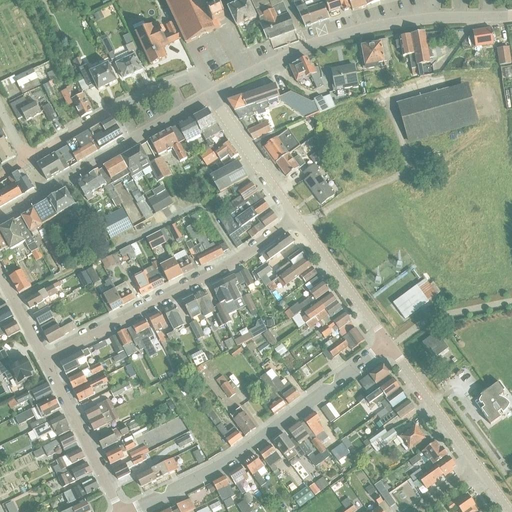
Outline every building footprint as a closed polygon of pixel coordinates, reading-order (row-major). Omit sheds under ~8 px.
[(175,22),(174,22),(182,39),(183,38),(186,44),(220,28),(218,23),(225,20),(220,10),(213,13),(210,6),(211,6),(211,5),(210,5),(207,0),(165,0),(168,5),(166,6),(167,7),(168,6),(172,13),(170,14),(171,15),(172,15),(175,22)] [(256,18),(247,0),(233,7),(231,2),(227,4),(226,4),(237,27),(244,23),(244,24),(249,22),(248,21),(255,18),(256,18)] [(295,31),(290,19),(288,15),(283,3),(282,4),(280,0),(268,0),(269,0),(268,0),(250,0),(259,18),(259,19),(261,25),(262,25),(269,40),(295,31)] [(294,0),(293,1),(296,7),(299,13),(305,28),(305,27),(312,25),(307,10),(304,3),(303,0),(299,0),(296,2),(294,0)] [(307,10),(312,25),(329,19),(323,4),(321,0),(307,0),(308,1),(304,3),(307,10)] [(324,0),(329,13),(342,8),(343,12),(350,10),(346,0),(324,0)] [(367,6),(364,0),(348,0),(353,11),(367,6)] [(96,14),(99,20),(106,16),(103,10),(96,14)] [(182,39),(174,22),(166,26),(170,34),(164,37),(158,23),(146,28),(143,22),(133,27),(151,66),(167,59),(162,48),(182,39)] [(473,31),(475,47),(494,44),(491,28),(473,31)] [(425,33),(411,36),(417,64),(416,64),(417,66),(430,63),(430,60),(432,59),(431,51),(428,52),(425,33)] [(107,36),(100,39),(112,63),(114,62),(113,60),(114,60),(114,51),(107,36)] [(400,41),(396,42),(397,49),(401,48),(403,56),(409,55),(413,75),(419,74),(418,71),(417,68),(417,66),(416,64),(417,64),(411,36),(399,38),(400,41)] [(32,39),(28,41),(35,61),(46,58),(40,41),(33,43),(32,39)] [(377,63),(391,61),(387,40),(379,41),(380,44),(373,45),(373,43),(362,45),(363,54),(361,54),(363,70),(377,67),(377,63)] [(116,64),(123,79),(142,70),(135,55),(138,54),(134,46),(132,47),(130,45),(126,47),(131,57),(116,64)] [(105,88),(117,82),(108,64),(90,73),(87,66),(83,67),(79,58),(75,60),(88,88),(89,88),(90,90),(96,87),(98,92),(105,88)] [(321,73),(321,70),(320,68),(318,67),(314,68),(313,66),(311,66),(307,58),(290,66),(296,82),(311,76),(317,90),(323,87),(320,79),(322,78),(322,76),(321,73)] [(15,79),(23,94),(39,87),(40,87),(59,78),(56,70),(47,74),(43,65),(33,70),(15,79)] [(431,65),(417,68),(418,71),(419,74),(419,78),(433,75),(431,65)] [(353,89),(358,88),(353,66),(332,70),(335,88),(344,86),(344,89),(353,88),(353,89)] [(75,84),(66,89),(68,92),(69,94),(78,90),(75,84)] [(320,113),(329,110),(322,97),(315,101),(312,103),(291,93),(280,98),(275,85),(242,97),(246,108),(249,107),(249,108),(250,111),(251,112),(253,113),(255,114),(255,115),(257,114),(256,112),(269,108),(266,102),(277,98),(306,119),(319,113),(320,113)] [(398,104),(409,142),(477,123),(466,85),(398,104)] [(68,106),(73,103),(72,100),(69,94),(68,92),(62,95),(68,106)] [(72,100),(73,103),(81,118),(92,113),(83,95),(72,100)] [(255,115),(255,114),(253,113),(251,112),(250,111),(249,108),(249,107),(246,108),(242,97),(228,101),(240,120),(246,117),(247,118),(255,115)] [(24,117),(26,122),(41,114),(35,102),(28,106),(24,98),(10,105),(18,120),(24,117)] [(57,119),(49,104),(42,108),(50,123),(57,119)] [(208,110),(193,117),(203,134),(206,141),(210,149),(211,149),(214,148),(213,147),(214,146),(210,139),(221,132),(208,110)] [(193,117),(171,129),(176,139),(177,138),(180,143),(185,141),(186,142),(203,134),(193,117)] [(112,118),(90,131),(96,141),(101,149),(122,137),(122,134),(112,118)] [(272,132),(267,122),(261,124),(266,134),(272,132)] [(247,131),(253,140),(266,134),(261,124),(247,131)] [(0,161),(2,165),(15,157),(5,139),(7,138),(0,125),(0,161)] [(179,144),(180,143),(177,138),(176,139),(171,129),(150,139),(158,156),(173,148),(180,163),(187,160),(180,144),(179,145),(179,144)] [(276,164),(288,155),(289,155),(300,146),(288,130),(276,138),(274,140),(271,135),(258,141),(263,147),(263,148),(264,149),(261,151),(267,159),(269,157),(275,165),(276,164)] [(68,144),(69,146),(72,152),(73,154),(75,159),(78,163),(98,151),(93,142),(96,141),(90,131),(68,144)] [(216,151),(214,148),(211,149),(210,149),(200,156),(207,165),(212,160),(213,162),(219,157),(224,165),(239,155),(229,142),(216,151)] [(67,163),(75,159),(73,154),(72,152),(69,146),(38,164),(47,180),(70,168),(67,163)] [(131,151),(130,152),(141,171),(142,170),(145,176),(153,172),(158,182),(163,179),(166,178),(163,173),(156,160),(150,164),(141,147),(140,146),(131,151)] [(121,157),(130,174),(132,176),(141,171),(130,152),(121,157)] [(309,158),(314,164),(320,160),(315,154),(309,158)] [(299,156),(293,160),(288,155),(276,164),(287,178),(299,169),(305,164),(299,156)] [(105,168),(98,171),(106,185),(107,185),(108,187),(112,185),(130,174),(121,157),(105,166),(105,168)] [(162,158),(156,160),(163,173),(166,178),(163,179),(167,186),(167,187),(173,199),(180,195),(170,176),(171,175),(167,167),(162,158)] [(415,162),(417,169),(427,166),(425,158),(415,162)] [(249,178),(239,162),(211,177),(221,193),(236,185),(248,178),(249,178)] [(304,181),(321,205),(334,196),(317,173),(319,171),(315,165),(303,173),(307,179),(304,181)] [(23,170),(13,176),(17,183),(24,194),(34,188),(23,170)] [(106,185),(98,171),(77,183),(88,201),(92,199),(89,194),(104,186),(112,200),(118,196),(112,185),(108,187),(107,185),(106,185)] [(17,183),(13,176),(1,183),(5,190),(0,193),(0,207),(22,195),(15,184),(17,183)] [(258,192),(248,178),(236,185),(240,190),(238,191),(241,196),(223,209),(226,214),(258,192)] [(136,186),(130,190),(137,204),(144,200),(136,186)] [(232,195),(229,189),(207,201),(210,207),(232,195)] [(66,190),(33,209),(42,225),(73,207),(83,224),(88,221),(78,203),(75,205),(66,190)] [(160,195),(167,207),(173,204),(166,192),(160,195)] [(226,214),(219,219),(224,228),(229,237),(247,224),(250,221),(255,217),(269,208),(258,192),(226,214)] [(149,202),(156,214),(167,207),(160,195),(149,202)] [(113,201),(116,207),(122,204),(118,197),(113,201)] [(148,214),(151,212),(146,201),(143,202),(148,214)] [(269,208),(255,217),(258,221),(260,220),(262,222),(248,232),(252,238),(277,220),(269,208)] [(42,225),(33,209),(28,212),(28,214),(23,217),(31,232),(30,232),(33,237),(39,234),(36,229),(43,225),(42,225)] [(203,209),(198,211),(201,219),(206,216),(203,209)] [(101,220),(112,239),(133,228),(123,210),(101,220)] [(21,218),(0,230),(11,250),(25,242),(29,249),(37,246),(21,218)] [(247,224),(229,237),(237,249),(243,245),(238,237),(253,226),(250,221),(247,224)] [(178,228),(176,224),(169,227),(176,241),(182,238),(177,229),(178,228)] [(206,232),(211,240),(218,235),(213,228),(206,232)] [(11,250),(0,230),(0,259),(1,262),(7,258),(5,254),(11,251),(11,250)] [(161,231),(147,238),(152,249),(166,242),(161,231)] [(262,255),(267,262),(294,242),(287,233),(276,242),(278,244),(262,255)] [(204,236),(201,238),(206,248),(213,260),(224,254),(223,253),(229,250),(225,243),(224,243),(220,246),(215,248),(213,244),(209,246),(204,236)] [(194,249),(190,241),(185,244),(189,251),(194,249)] [(136,243),(131,246),(137,257),(141,254),(136,243)] [(196,252),(195,253),(197,257),(201,266),(213,260),(206,248),(204,243),(196,248),(195,250),(196,252)] [(43,257),(37,246),(29,249),(30,251),(35,248),(36,250),(31,253),(36,261),(43,257)] [(130,246),(119,252),(122,258),(127,255),(130,261),(136,258),(136,257),(130,246)] [(278,274),(280,277),(306,258),(299,250),(288,258),(291,261),(279,270),(280,272),(278,274)] [(184,251),(174,256),(175,259),(177,262),(183,275),(194,269),(190,261),(188,257),(187,257),(184,251)] [(306,258),(280,277),(286,285),(287,286),(301,276),(306,283),(318,275),(306,258)] [(183,275),(177,262),(175,259),(161,266),(169,282),(183,275)] [(160,269),(157,264),(158,264),(157,262),(151,264),(155,271),(160,269)] [(261,267),(255,272),(260,279),(271,271),(269,267),(266,264),(261,267)] [(87,271),(94,284),(101,280),(94,267),(87,271)] [(10,277),(19,293),(32,287),(22,270),(10,277)] [(240,273),(248,287),(254,284),(247,270),(240,273)] [(79,275),(85,287),(92,283),(86,272),(79,275)] [(145,272),(134,277),(138,287),(142,295),(154,290),(147,277),(145,272)] [(155,273),(147,277),(154,290),(165,284),(159,272),(155,274),(155,273)] [(235,276),(224,281),(234,302),(238,310),(247,306),(243,298),(242,298),(241,296),(244,295),(242,291),(239,284),(235,276)] [(284,313),(289,320),(304,309),(304,310),(329,291),(319,276),(306,286),(313,295),(300,305),(299,303),(284,313)] [(280,277),(277,279),(283,287),(286,285),(280,277)] [(404,320),(444,293),(435,280),(431,283),(428,278),(392,302),(404,320)] [(124,305),(115,288),(115,289),(110,280),(105,283),(110,292),(100,297),(109,313),(124,305)] [(234,302),(224,281),(213,287),(221,304),(226,301),(228,305),(234,302)] [(126,282),(115,288),(124,305),(135,299),(132,292),(131,292),(126,282)] [(267,287),(271,293),(278,288),(273,282),(267,287)] [(56,290),(59,288),(57,284),(26,301),(30,309),(36,306),(36,308),(37,307),(39,310),(46,306),(44,302),(58,294),(56,290)] [(205,291),(193,297),(204,318),(215,312),(205,291)] [(307,316),(303,319),(307,324),(337,302),(331,294),(320,302),(305,313),(307,316)] [(243,298),(250,312),(256,309),(249,295),(243,298)] [(204,318),(193,297),(182,302),(187,311),(188,310),(192,320),(198,317),(200,323),(205,320),(204,318)] [(14,318),(8,308),(5,302),(0,304),(0,325),(14,318)] [(337,302),(307,324),(310,329),(329,315),(332,318),(343,310),(337,302)] [(226,324),(231,322),(223,305),(218,308),(226,324)] [(164,311),(170,324),(174,331),(185,326),(179,314),(175,306),(164,311)] [(34,315),(40,326),(54,318),(48,308),(34,315)] [(226,324),(218,308),(220,313),(214,317),(220,328),(226,324)] [(339,333),(343,338),(355,329),(350,322),(351,321),(345,312),(319,330),(325,339),(335,332),(333,328),(337,326),(341,332),(339,333)] [(161,313),(149,319),(155,332),(164,349),(168,347),(161,333),(160,333),(159,330),(162,329),(163,329),(167,327),(165,322),(161,313)] [(106,316),(96,320),(98,325),(108,322),(106,316)] [(41,328),(44,333),(50,344),(78,329),(74,322),(61,330),(58,325),(57,325),(55,320),(41,328)] [(133,327),(139,340),(144,349),(149,359),(152,357),(157,354),(148,337),(153,335),(146,320),(133,327)] [(189,325),(198,341),(205,337),(196,321),(189,325)] [(8,338),(21,331),(15,322),(0,329),(0,337),(6,334),(8,338)] [(207,335),(214,332),(210,325),(204,329),(207,335)] [(256,329),(259,335),(266,331),(264,326),(256,329)] [(139,340),(133,327),(128,329),(136,347),(137,346),(140,351),(144,349),(139,340)] [(255,328),(248,331),(252,339),(259,335),(256,329),(255,328)] [(172,329),(165,333),(168,339),(165,341),(168,346),(171,344),(170,342),(177,339),(172,329)] [(343,338),(338,342),(328,349),(334,358),(340,354),(340,353),(349,347),(351,351),(365,341),(356,329),(355,329),(343,338)] [(137,353),(132,343),(126,330),(117,335),(125,351),(128,357),(137,353)] [(269,331),(263,335),(270,345),(276,341),(269,331)] [(438,332),(423,342),(429,350),(435,359),(450,348),(438,332)] [(234,341),(237,347),(252,339),(249,334),(234,341)] [(116,335),(109,339),(112,346),(110,347),(112,351),(114,350),(116,355),(124,351),(116,335)] [(327,349),(328,349),(338,342),(335,337),(324,345),(327,349)] [(235,346),(231,339),(224,343),(227,350),(235,346)] [(230,353),(234,358),(243,352),(239,346),(230,353)] [(274,350),(280,357),(285,353),(279,346),(274,350)] [(61,363),(69,379),(90,369),(85,358),(91,355),(88,349),(61,363)] [(206,349),(192,354),(196,365),(210,360),(206,349)] [(117,356),(120,362),(126,359),(126,358),(127,358),(124,353),(117,356)] [(22,383),(35,375),(26,359),(26,360),(24,357),(17,361),(18,364),(13,366),(12,363),(11,364),(8,357),(0,361),(0,370),(2,375),(6,373),(9,380),(13,378),(18,387),(23,384),(22,383)] [(90,369),(69,379),(74,390),(88,383),(85,378),(87,377),(87,378),(104,370),(100,364),(90,369)] [(125,368),(131,378),(136,376),(131,365),(125,368)] [(371,375),(362,381),(366,386),(365,387),(370,395),(391,380),(388,376),(390,375),(383,365),(370,375),(371,375)] [(272,370),(267,374),(275,386),(289,405),(300,396),(290,383),(288,384),(285,379),(280,382),(272,370)] [(176,377),(175,373),(160,379),(162,383),(170,380),(176,377)] [(270,389),(275,386),(267,374),(261,378),(267,387),(263,389),(266,393),(261,397),(264,401),(274,415),(286,407),(281,399),(280,400),(274,392),(273,393),(270,389)] [(223,376),(216,381),(230,399),(236,394),(223,376)] [(95,395),(93,392),(93,391),(109,383),(106,377),(75,392),(80,402),(95,395)] [(382,402),(395,392),(400,389),(393,379),(391,380),(370,395),(367,398),(370,403),(373,401),(376,405),(378,406),(382,403),(382,402)] [(503,392),(505,390),(499,383),(497,384),(483,395),(483,396),(481,398),(480,399),(479,401),(479,402),(479,403),(481,405),(482,404),(484,408),(481,410),(485,415),(483,416),(490,425),(501,418),(501,417),(500,417),(498,414),(501,412),(503,414),(504,413),(506,411),(507,410),(508,409),(509,407),(510,405),(509,403),(507,402),(506,401),(504,400),(503,399),(501,398),(499,398),(503,394),(504,394),(503,392)] [(48,384),(31,392),(11,402),(14,408),(30,400),(33,407),(46,401),(44,398),(53,394),(48,384)] [(128,384),(125,386),(111,392),(114,398),(128,391),(131,390),(128,384)] [(400,389),(395,392),(382,402),(382,403),(389,412),(407,399),(400,389)] [(366,398),(363,394),(356,399),(359,404),(366,398)] [(253,398),(257,404),(263,400),(259,395),(253,398)] [(31,426),(33,430),(50,422),(47,418),(52,415),(51,414),(60,409),(55,398),(15,418),(19,426),(27,422),(27,421),(34,417),(37,423),(31,426)] [(96,399),(84,403),(87,409),(98,404),(96,399)] [(85,412),(90,422),(115,410),(110,400),(85,412)] [(401,419),(415,410),(408,400),(382,420),(380,421),(384,427),(399,416),(401,419)] [(330,424),(336,420),(326,406),(321,410),(330,424)] [(232,418),(246,436),(256,429),(241,408),(236,411),(238,414),(232,418)] [(115,410),(90,422),(94,432),(97,431),(100,437),(110,432),(107,426),(120,420),(115,410)] [(315,413),(304,421),(316,437),(324,430),(322,427),(320,428),(320,427),(317,423),(321,420),(319,418),(321,417),(317,412),(315,413)] [(221,423),(214,414),(209,418),(216,427),(221,423)] [(50,422),(33,430),(38,440),(48,435),(52,441),(72,432),(64,416),(50,422)] [(128,425),(131,430),(140,426),(137,421),(128,425)] [(294,438),(306,455),(315,468),(325,461),(321,455),(326,452),(324,449),(317,440),(316,438),(311,442),(320,454),(316,457),(313,453),(304,442),(309,438),(299,424),(289,431),(294,438)] [(235,427),(231,431),(226,434),(220,425),(217,428),(231,447),(243,438),(235,427)] [(117,439),(129,434),(125,426),(98,439),(103,449),(118,442),(117,439)] [(342,434),(338,428),(333,431),(338,437),(342,434)] [(397,438),(406,452),(424,439),(416,428),(411,431),(409,429),(399,436),(394,429),(381,438),(387,445),(397,438)] [(383,429),(368,439),(363,443),(366,448),(371,444),(381,437),(387,433),(383,429)] [(62,445),(67,456),(80,449),(77,443),(72,434),(59,440),(43,448),(48,458),(55,454),(53,449),(62,445)] [(306,455),(294,438),(290,441),(285,434),(275,442),(289,462),(297,456),(300,459),(306,455)] [(177,442),(181,448),(192,443),(188,436),(177,442)] [(371,444),(377,452),(387,445),(381,438),(381,437),(371,444)] [(122,453),(135,447),(132,442),(106,455),(111,465),(125,458),(122,453)] [(434,465),(448,455),(443,448),(441,449),(436,442),(409,462),(413,467),(421,461),(420,460),(425,456),(429,461),(430,460),(434,465)] [(343,443),(332,450),(340,462),(351,454),(343,443)] [(259,454),(274,473),(278,470),(274,465),(281,459),(271,445),(259,454)] [(130,455),(132,460),(149,452),(146,447),(130,455)] [(41,467),(39,460),(46,458),(44,449),(22,456),(27,471),(41,467)] [(54,468),(58,478),(69,472),(67,468),(85,459),(80,449),(67,456),(57,461),(59,465),(54,468)] [(203,449),(196,451),(200,463),(206,461),(203,449)] [(330,457),(326,452),(321,455),(325,461),(330,457)] [(113,471),(118,480),(130,474),(128,469),(146,460),(144,455),(113,471)] [(244,465),(262,488),(265,493),(272,488),(268,482),(266,483),(258,472),(264,467),(256,456),(244,465)] [(450,457),(413,484),(416,488),(418,487),(419,489),(424,485),(427,489),(437,482),(436,480),(443,475),(445,477),(454,471),(452,468),(456,466),(450,457)] [(142,487),(143,487),(145,488),(148,487),(148,484),(156,480),(156,481),(178,470),(173,459),(151,470),(137,477),(142,487)] [(80,480),(83,485),(94,479),(92,474),(87,463),(69,472),(58,478),(63,488),(80,480)] [(229,474),(242,495),(245,493),(240,484),(249,478),(241,466),(229,474)] [(412,474),(409,476),(413,482),(419,478),(417,475),(412,474)] [(225,476),(213,483),(223,503),(227,509),(234,505),(231,499),(235,496),(225,476)] [(83,485),(64,494),(69,504),(71,503),(76,501),(82,498),(82,497),(87,495),(93,492),(93,493),(95,492),(95,491),(99,489),(94,479),(83,485)] [(380,482),(374,486),(390,508),(396,504),(380,482)] [(314,484),(309,488),(315,496),(320,492),(314,484)] [(391,491),(396,500),(407,494),(402,486),(391,491)] [(293,498),(300,508),(314,498),(307,488),(293,498)] [(254,501),(248,493),(242,497),(248,505),(254,501)] [(384,502),(379,495),(375,498),(380,505),(384,502)] [(478,511),(474,505),(475,505),(468,495),(463,499),(461,496),(447,506),(451,510),(458,505),(463,511),(478,511)] [(356,511),(358,511),(349,498),(342,503),(346,509),(345,509),(341,511),(356,511)] [(164,511),(189,511),(195,509),(190,499),(164,511)] [(7,504),(10,511),(20,511),(15,500),(7,504)] [(238,505),(242,511),(251,511),(245,501),(238,505)] [(73,509),(66,511),(90,511),(91,511),(87,502),(73,509)] [(69,504),(58,509),(59,511),(66,511),(73,509),(71,503),(69,504)]
